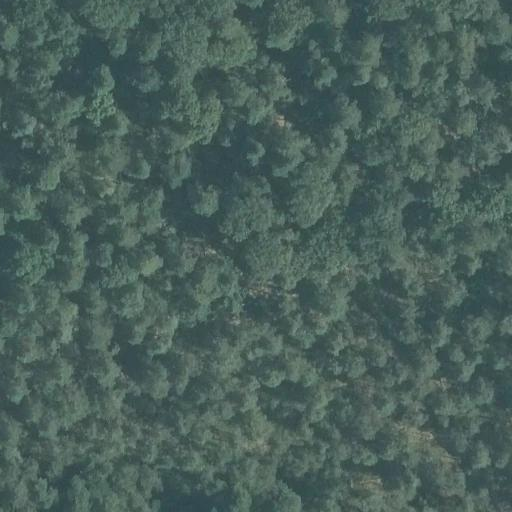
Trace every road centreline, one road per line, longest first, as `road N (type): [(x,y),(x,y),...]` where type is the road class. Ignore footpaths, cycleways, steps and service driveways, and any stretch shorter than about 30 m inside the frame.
road 1 (track): [(511,132),(306,262),(169,331),(0,383)]
road 2 (track): [(366,0),(471,157),(511,173)]
